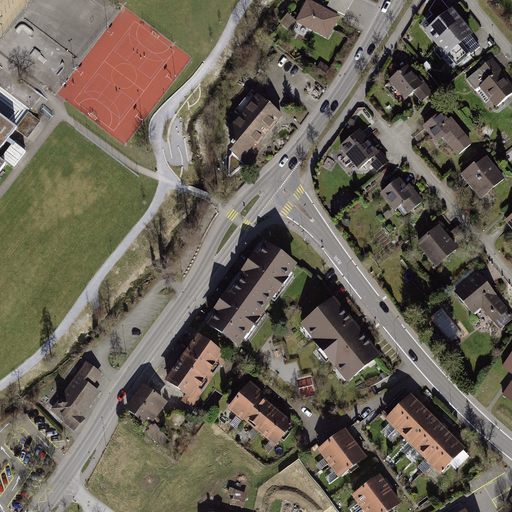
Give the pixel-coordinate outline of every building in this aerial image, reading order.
[(332,0),(329,7),(347,16),(354,0),(332,0)] [(303,25),(338,43),(349,21),(314,4),(303,25)] [(428,32),(441,46),(467,24),(456,9),(428,32)] [(467,24),(441,46),(459,67),(474,55),(465,45),(478,35),(467,24)] [(474,80),(496,103),(511,88),(511,81),(494,62),(474,80)] [(404,100),(423,85),(408,67),(389,82),(404,100)] [(243,166),(283,119),(259,99),(219,146),(243,166)] [(452,166),(479,147),(453,110),(426,129),(452,166)] [(30,114),(17,131),(29,140),(43,123),(30,114)] [(0,188),(13,172),(0,163),(15,143),(0,131),(0,188)] [(340,150),(358,171),(366,165),(374,174),(386,163),(361,133),(357,136),(340,150)] [(463,179),(484,204),(508,183),(488,158),(463,179)] [(409,213),(423,201),(410,185),(407,187),(400,179),(381,194),(395,210),(402,205),(409,213)] [(417,244),(436,267),(458,249),(439,226),(417,244)] [(233,290),(262,311),(294,266),(265,245),(233,290)] [(511,312),(479,273),(457,291),(476,315),(484,309),(504,331),(511,323),(511,312)] [(262,311),(233,290),(209,323),(238,344),(262,311)] [(302,326),(347,382),(379,357),(334,301),(302,326)] [(166,381),(189,398),(222,353),(198,336),(166,381)] [(511,354),(503,367),(511,373),(511,354)] [(87,360),(51,410),(78,430),(104,393),(95,386),(104,372),(87,360)] [(243,422),(245,421),(264,398),(265,396),(249,383),(227,409),(243,422)] [(511,383),(503,396),(511,401),(511,383)] [(126,409),(149,426),(166,403),(143,386),(126,409)] [(387,421),(396,430),(421,404),(413,396),(387,421)] [(259,432),(278,410),(264,398),(245,421),(259,432)] [(396,430),(404,439),(430,413),(421,404),(396,430)] [(276,447),(295,424),(278,410),(259,432),(276,447)] [(404,439),(413,447),(439,421),(430,413),(404,439)] [(413,447),(422,456),(448,430),(439,421),(413,447)] [(422,456),(431,465),(457,439),(448,430),(422,456)] [(321,450),(331,463),(356,444),(346,431),(321,450)] [(431,465),(440,473),(465,447),(457,439),(431,465)] [(331,463),(341,476),(366,457),(356,444),(331,463)] [(355,497),(365,510),(391,490),(381,477),(355,497)] [(365,510),(366,511),(389,511),(401,504),(391,490),(365,510)] [(286,499),(283,511),(296,511),(299,502),(286,499)]
